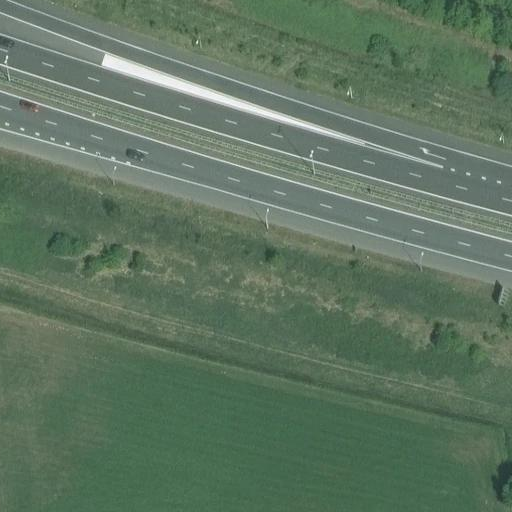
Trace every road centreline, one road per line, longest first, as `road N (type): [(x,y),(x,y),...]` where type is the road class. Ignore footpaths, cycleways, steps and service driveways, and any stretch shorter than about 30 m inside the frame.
road 1 (motorway): [(0,107),(511,256)]
road 2 (motorway): [(446,185),(209,81),(0,4)]
road 3 (motorway): [(446,185),(0,50)]
